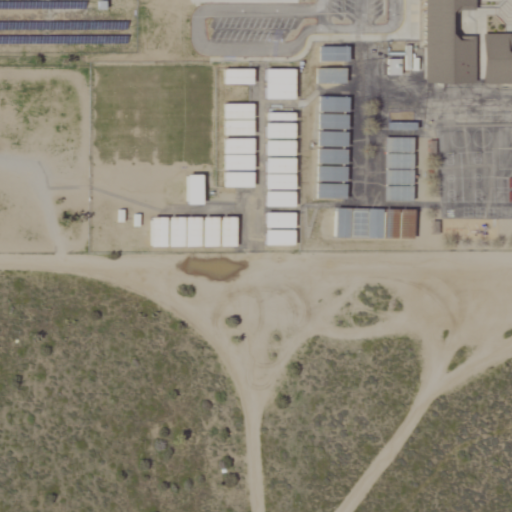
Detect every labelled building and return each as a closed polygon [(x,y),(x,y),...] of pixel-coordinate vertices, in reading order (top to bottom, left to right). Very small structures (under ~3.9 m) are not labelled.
[(420,0),(421,83),(471,82),(471,36),(451,36),(451,10),(470,10),(470,0),(420,0)] [(344,46),(315,47),(316,62),(344,62),(344,46)] [(341,69),(312,68),(311,83),(341,84),(341,69)] [(248,69),(218,69),(218,84),(248,84),(248,69)] [(289,69),(260,69),(260,100),(290,99),(289,69)] [(344,97),(315,97),(314,112),(343,113),(344,97)] [(219,119),(248,119),(248,103),(218,104),(219,119)] [(286,121),(286,113),(262,113),(262,120),(286,121)] [(343,129),(343,114),(314,115),(314,129),(343,129)] [(248,120),(219,120),(218,135),(248,135),(248,120)] [(261,138),(290,139),(290,124),(261,124),(261,138)] [(342,147),(343,132),(314,131),(313,146),(342,147)] [(248,138),(218,139),(219,154),(248,153),(248,138)] [(290,141),(260,140),(260,155),(290,156),(290,141)] [(342,150),(314,149),(314,164),(342,165),(342,150)] [(248,155),(218,155),(218,170),(247,170),(248,155)] [(260,173),(289,174),(290,158),(260,158),(260,173)] [(342,182),(342,167),(314,167),(313,181),(342,182)] [(248,172),(219,172),(219,187),(248,187),(248,172)] [(290,190),(290,175),(260,174),(260,189),(290,190)] [(197,204),(196,175),(181,175),(182,204),(197,204)] [(312,199),(342,199),(342,184),(313,184),(312,199)] [(289,192),(260,192),(260,207),(289,207),(289,192)] [(345,237),(345,209),(331,208),(331,237),(345,237)] [(289,213),(259,213),(259,228),(289,228),(289,213)] [(199,247),(212,246),(211,217),(198,218),(199,247)] [(230,217),(215,217),(216,247),(231,246),(230,217)] [(289,230),(259,231),(260,246),(289,246),(289,230)]
